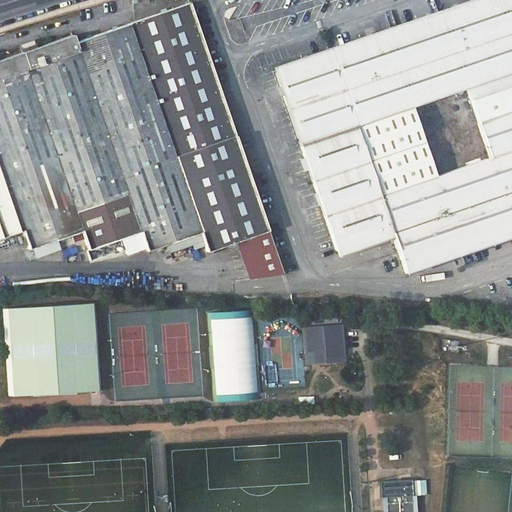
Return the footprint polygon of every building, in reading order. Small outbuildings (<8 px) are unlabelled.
[(511,0),(468,0),(270,68),(332,250),(391,230),(403,265),(511,228),(511,110),(476,123),(464,87),(511,70),(511,0)] [(0,240),(21,233),(27,248),(80,231),(86,250),(140,233),(146,252),(199,235),(205,254),(234,245),(236,257),(238,257),(241,270),(243,269),(246,281),(279,277),(186,5),(74,44),(71,37),(32,50),(30,43),(16,48),(18,55),(0,61),(0,240)] [(168,260),(181,256),(179,250),(166,254),(168,260)] [(381,257),(386,271),(392,269),(388,255),(381,257)] [(92,307),(2,311),(5,389),(6,398),(95,395),(92,307)] [(254,309),(208,312),(214,401),(260,398),(254,309)] [(340,364),(338,328),(320,329),(300,330),(302,367),(340,364)] [(412,511),(410,479),(378,481),(379,496),(384,496),(384,511),(412,511)]
